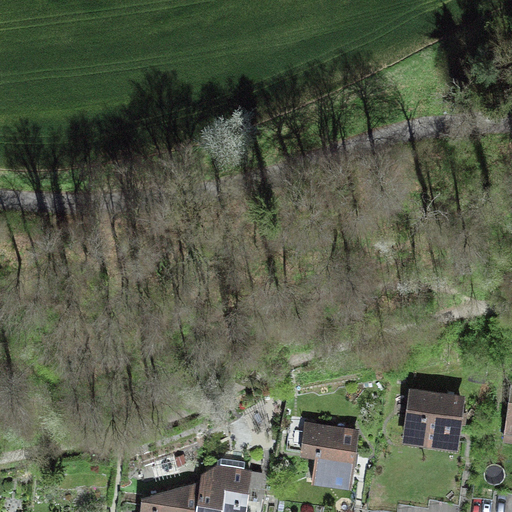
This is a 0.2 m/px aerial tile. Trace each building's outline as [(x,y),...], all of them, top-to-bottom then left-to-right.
[(511,381),(510,381),(503,442),(511,442),(511,381)] [(456,450),(465,394),(410,385),(401,441),(456,450)] [(351,488),(360,428),(304,420),(300,454),(314,456),(310,482),(351,488)] [(245,511),(250,469),(216,465),(199,475),(199,481),(196,511),(245,511)] [(494,481),(492,491),(511,494),(511,486),(511,474),(495,472),(494,481)] [(480,479),(477,498),(491,500),(492,491),(494,481),(480,479)] [(196,511),(199,481),(140,497),(138,511),(196,511)] [(430,490),(429,501),(443,502),(446,483),(431,482),(430,490)] [(446,483),(443,502),(458,504),(461,485),(446,483)] [(400,495),(399,505),(414,507),(416,488),(401,486),(400,495)] [(416,488),(414,507),(428,509),(429,501),(430,490),(416,488)] [(368,507),(368,509),(382,511),(385,493),(370,491),(368,507)] [(385,493),(382,511),(388,511),(397,511),(399,505),(400,495),(385,493)] [(325,504),(324,511),(338,511),(340,498),(326,496),(325,504)] [(340,498),(338,511),(353,511),(355,500),(340,498)] [(292,506),(291,511),(309,511),(311,502),(293,500),(292,506)] [(263,502),(261,511),(276,511),(277,504),(263,502)] [(311,502),(309,511),(324,511),(325,504),(311,502)]
